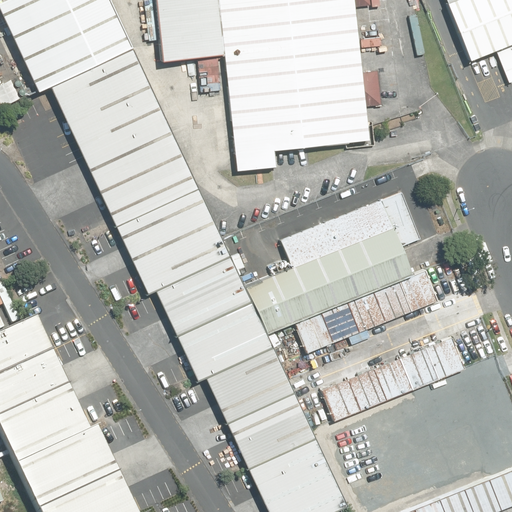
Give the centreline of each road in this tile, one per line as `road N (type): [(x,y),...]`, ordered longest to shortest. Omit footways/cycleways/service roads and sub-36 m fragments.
road 1 (unknown): [(139,3),(225,182),(244,187),(446,125)]
road 2 (unclassified): [(224,511),(0,160)]
road 3 (unknown): [(388,0),(414,78),(446,125)]
